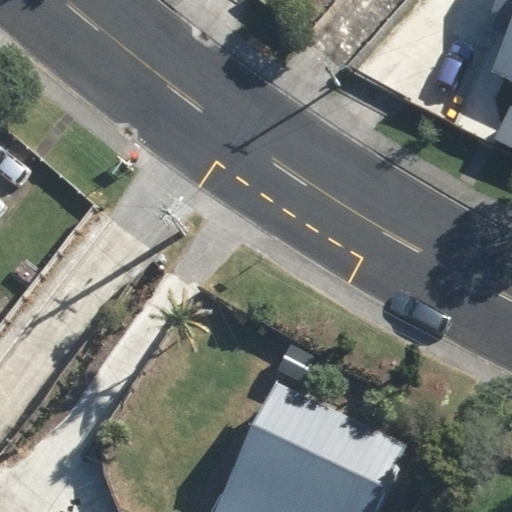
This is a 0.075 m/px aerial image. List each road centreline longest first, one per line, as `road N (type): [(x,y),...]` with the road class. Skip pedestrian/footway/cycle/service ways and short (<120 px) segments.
road 1 (residential): [(215,121),(0,402)]
road 2 (tertiary): [(215,121),(511,300)]
road 3 (tertiary): [(72,0),(215,121)]
